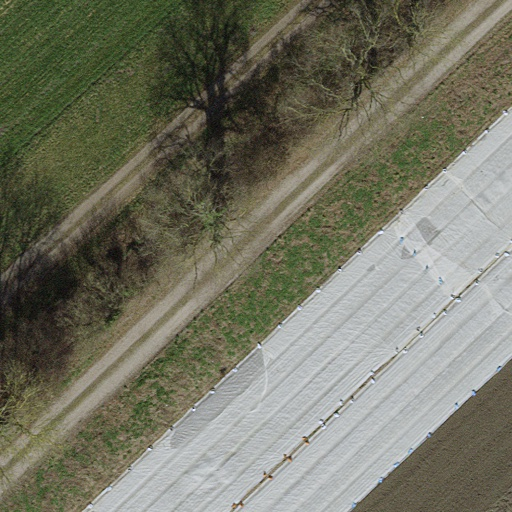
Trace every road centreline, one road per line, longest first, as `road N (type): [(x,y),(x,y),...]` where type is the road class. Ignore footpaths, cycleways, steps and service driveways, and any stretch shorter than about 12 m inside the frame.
road 1 (track): [(493,0),(0,467)]
road 2 (track): [(0,301),(326,0)]
